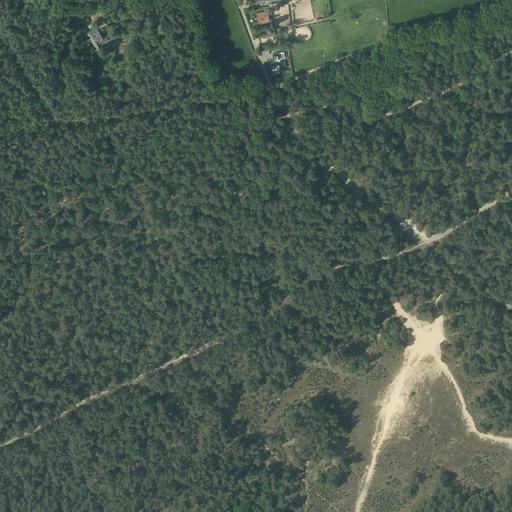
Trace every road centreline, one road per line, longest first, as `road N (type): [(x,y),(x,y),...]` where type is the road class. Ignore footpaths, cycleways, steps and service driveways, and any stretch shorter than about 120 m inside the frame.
road 1 (track): [(50,122),(304,88),(511,0)]
road 2 (track): [(370,260),(325,270),(212,345),(0,446)]
road 3 (track): [(289,115),(398,113),(511,52)]
road 4 (track): [(91,182),(153,144),(289,115)]
